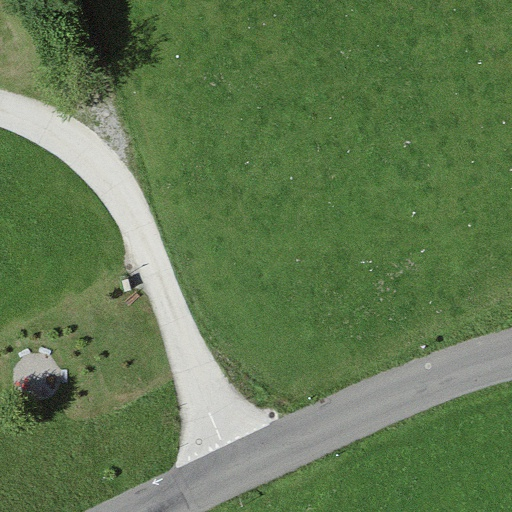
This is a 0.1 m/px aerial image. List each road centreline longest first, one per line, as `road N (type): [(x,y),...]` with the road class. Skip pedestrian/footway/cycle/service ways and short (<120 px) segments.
road 1 (tertiary): [(511,357),(429,381),(158,511)]
road 2 (track): [(77,0),(98,118),(88,157)]
